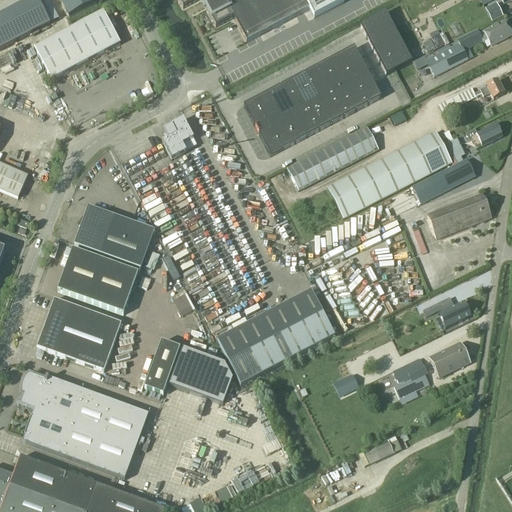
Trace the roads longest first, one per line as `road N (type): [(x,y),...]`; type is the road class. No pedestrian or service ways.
road 1 (tertiary): [(0,350),(77,160),(175,95),(134,0)]
road 2 (unclassified): [(460,511),(511,145)]
road 3 (unknown): [(208,79),(250,157),(263,166),(380,109),(386,94),(341,8)]
road 4 (unknown): [(507,176),(425,201),(408,222),(417,254),(437,268),(500,231)]
road 5 (unknown): [(511,61),(430,103),(412,127),(377,147)]
road 6 (unknown): [(475,416),(366,476)]
